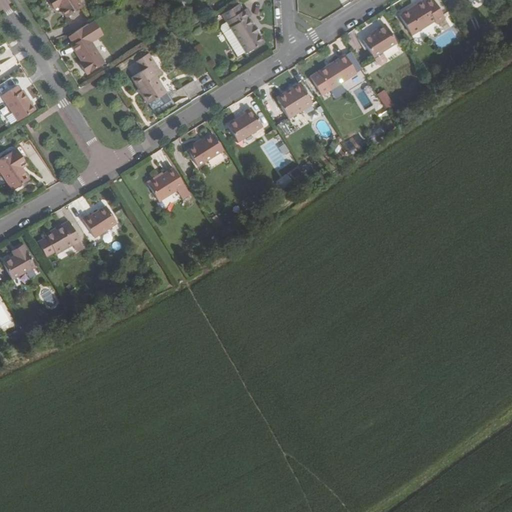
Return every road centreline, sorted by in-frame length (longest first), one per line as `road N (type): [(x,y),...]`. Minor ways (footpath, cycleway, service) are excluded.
road 1 (track): [(354,511),(103,166)]
road 2 (residential): [(103,166),(287,52)]
road 3 (residential): [(103,166),(2,0)]
road 4 (track): [(377,511),(511,411)]
